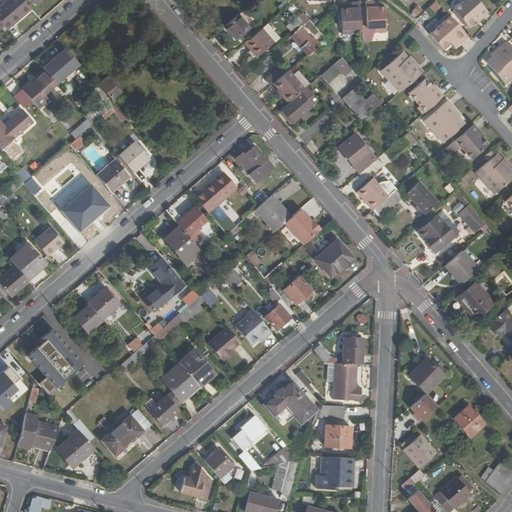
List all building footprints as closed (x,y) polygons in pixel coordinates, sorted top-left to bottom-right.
[(0,10),(12,25),(31,9),(22,0),(6,0),(0,5),(0,10)] [(477,0),(464,0),(453,11),(468,28),(475,21),(481,17),(482,18),(488,13),(477,0)] [(437,1),(429,6),(435,14),(442,8),(437,1)] [(347,9),(340,10),(342,34),(354,33),(353,29),(361,29),(359,2),(351,3),(351,11),(349,11),(347,9)] [(374,2),(366,2),(367,28),(374,28),(375,32),(386,31),(385,7),(379,8),(377,9),(374,9),(374,2)] [(418,5),(411,12),(416,17),(423,11),(418,5)] [(421,23),(429,18),(425,12),(418,17),(421,23)] [(304,23),(308,19),(302,13),(299,15),(303,20),(299,24),(300,26),(304,23)] [(236,41),(251,28),(238,14),(224,26),(236,41)] [(450,17),(429,35),(443,50),(451,44),(455,40),(459,44),(468,37),(450,17)] [(311,31),(315,27),(308,19),(304,23),(311,31)] [(266,24),(261,28),(272,42),(278,37),(266,24)] [(314,38),(313,39),(301,26),(290,36),(306,54),(313,48),(319,43),(314,38)] [(272,42),(261,28),(244,43),(256,57),(272,42)] [(455,40),(451,44),(455,48),(459,44),(455,40)] [(511,77),(511,49),(506,42),(494,52),(496,54),(492,57),(486,63),(505,84),(511,77)] [(112,81),(142,56),(137,50),(98,83),(112,100),(121,92),(112,81)] [(400,93),(423,72),(412,61),(410,62),(407,58),(402,52),(381,71),(400,93)] [(56,84),(73,69),(59,53),(49,62),(52,65),(45,70),(56,84)] [(340,98),(361,80),(341,57),(320,75),(340,98)] [(45,70),(52,65),(49,62),(43,68),(43,69),(45,70)] [(44,95),(57,84),(56,84),(45,70),(43,69),(21,88),(27,95),(38,108),(48,100),(44,95)] [(273,83),(283,75),(278,69),(266,79),(271,85),(273,83)] [(300,92),(304,89),(288,70),(283,75),(273,83),(278,89),(289,102),(300,92)] [(436,91),(432,85),(425,79),(408,93),(419,106),(425,112),(443,96),(438,90),(436,91)] [(362,81),(361,80),(340,98),(341,99),(362,81)] [(360,121),(381,103),(362,81),(341,99),(360,121)] [(20,101),(27,95),(21,88),(18,85),(12,91),(20,101)] [(111,108),(114,105),(98,86),(92,91),(101,102),(104,99),(106,102),(97,110),(94,108),(84,116),(87,119),(92,125),(100,117),(111,108)] [(312,105),(318,100),(306,87),(304,89),(300,92),(312,105)] [(288,103),(289,102),(278,89),(276,91),(288,103)] [(291,123),(312,105),(300,92),(289,102),(288,103),(280,110),(291,123)] [(466,123),(456,111),(454,112),(451,109),(445,102),(424,121),(443,143),(466,123)] [(139,126),(149,118),(139,107),(130,115),(139,126)] [(103,120),(114,111),(111,108),(100,117),(103,120)] [(122,121),(126,118),(117,108),(114,111),(122,121)] [(3,125),(0,121),(0,147),(1,149),(33,122),(21,109),(3,125)] [(135,130),(139,126),(130,115),(126,118),(135,130)] [(79,135),(92,125),(87,119),(71,133),(76,138),(79,135)] [(488,145),(482,137),(477,132),(479,130),(474,124),(449,146),(454,153),(460,147),(471,160),(488,145)] [(145,142),(149,138),(139,126),(135,130),(145,142)] [(359,173),(375,159),(354,134),(338,147),(359,173)] [(75,151),(86,142),(79,135),(76,138),(69,144),(75,151)] [(392,158),(408,144),(401,137),(385,150),(392,158)] [(133,173),(149,159),(135,142),(118,156),(133,173)] [(394,160),(409,146),(408,144),(392,158),(394,160)] [(235,159),(255,182),(273,168),(254,145),(244,155),(242,152),(235,159)] [(511,179),(511,168),(507,163),(506,164),(502,160),(497,154),(476,173),(494,195),(511,179)] [(110,192),(129,176),(115,159),(96,175),(110,192)] [(19,178),(27,172),(22,167),(15,173),(19,178)] [(73,168),(46,190),(60,206),(86,184),(73,168)] [(224,173),(213,183),(225,197),(237,187),(224,173)] [(373,209),(396,189),(389,181),(379,181),(377,183),(373,178),(356,192),(372,210),(373,209)] [(432,209),(439,204),(419,182),(406,194),(417,205),(421,210),(425,214),(431,208),(432,209)] [(208,212),(225,197),(213,183),(195,198),(208,212)] [(256,201),(261,196),(253,186),(248,191),(256,201)] [(7,210),(26,194),(20,187),(1,203),(7,210)] [(379,217),(403,197),(396,189),(373,209),(379,217)] [(283,222),(290,217),(271,195),(252,212),(257,218),(260,216),(273,231),(283,222)] [(34,216),(41,212),(34,203),(28,207),(34,216)] [(474,232),(485,222),(470,204),(458,214),(474,232)] [(188,236),(206,221),(194,206),(187,212),(182,218),(180,216),(171,205),(165,210),(179,225),(188,236)] [(283,222),(303,244),(320,229),(310,217),(308,219),(299,209),(290,217),(283,222)] [(435,253),(455,236),(443,222),(437,215),(417,231),(435,253)] [(221,228),(226,234),(237,225),(231,218),(221,228)] [(455,236),(460,232),(448,218),(443,222),(455,236)] [(197,247),(192,241),(188,236),(179,225),(163,238),(184,262),(194,254),(192,252),(197,247)] [(47,256),(64,242),(50,226),(33,241),(47,256)] [(230,238),(235,234),(231,230),(226,234),(230,238)] [(337,240),(315,259),(330,277),(352,258),(337,240)] [(27,279),(46,263),(30,244),(11,260),(15,265),(27,279)] [(460,285),(478,269),(462,250),(446,264),(456,275),(454,277),(460,285)] [(251,251),(246,257),(257,265),(261,259),(251,251)] [(237,263),(245,256),(243,253),(234,260),(237,263)] [(153,311),(184,286),(162,260),(150,271),(161,284),(142,299),(153,311)] [(454,277),(456,275),(446,264),(444,266),(454,277)] [(0,284),(11,298),(30,282),(27,279),(15,265),(0,277),(0,284)] [(232,288),(242,279),(232,267),(222,276),(232,288)] [(292,301),(295,304),(311,290),(299,276),(282,290),(292,301)] [(473,319),(493,302),(475,281),(455,298),(473,319)] [(199,296),(207,289),(202,283),(194,290),(199,296)] [(101,320),(119,304),(105,288),(87,303),(88,304),(101,320)] [(211,306),(219,298),(210,288),(201,295),(211,306)] [(281,298),(278,294),(272,288),(267,293),(275,303),(281,298)] [(287,305),(292,301),(282,290),(278,294),(281,298),(287,305)] [(199,304),(203,301),(199,296),(177,315),(184,324),(202,308),(199,304)] [(87,333),(102,320),(101,320),(88,304),(73,317),(87,333)] [(276,330),(291,317),(279,304),(264,317),(276,330)] [(511,316),(506,309),(489,324),(497,333),(501,329),(505,332),(511,341),(511,316)] [(264,338),(271,333),(251,310),(246,314),(247,316),(235,327),(249,344),(256,338),(261,334),(264,338)] [(171,327),(180,320),(177,315),(168,323),(171,327)] [(166,332),(171,327),(168,323),(162,328),(166,332)] [(240,343),(226,327),(207,343),(220,359),(240,343)] [(91,346),(104,335),(99,329),(87,340),(91,346)] [(73,360),(82,353),(68,337),(67,337),(59,343),(49,331),(29,348),(36,356),(46,367),(46,368),(66,351),(73,360)] [(82,353),(85,350),(71,334),(68,337),(82,353)] [(356,364),(362,365),(364,337),(343,336),(342,359),(341,363),(356,364)] [(146,342),(147,341),(143,337),(128,351),(131,355),(146,342)] [(135,359),(150,346),(146,342),(131,355),(135,359)] [(206,359),(211,355),(203,346),(198,350),(206,359)] [(329,363),(330,357),(321,347),(315,351),(324,363),(327,363),(329,363)] [(195,349),(178,363),(198,386),(215,372),(195,349)] [(124,372),(136,361),(135,359),(131,355),(119,365),(124,372)] [(43,370),(46,367),(36,356),(34,358),(43,370)] [(426,393),(444,375),(426,358),(408,376),(426,393)] [(180,401),(198,386),(178,363),(160,379),(171,391),(166,395),(175,405),(179,401),(180,401)] [(353,383),(355,383),(356,364),(341,363),(336,363),(334,363),(333,382),(332,399),(360,401),(361,388),(355,387),(353,387),(353,383)] [(2,376),(13,391),(26,381),(14,366),(2,376)] [(104,378),(109,374),(106,370),(101,375),(104,378)] [(309,384),(311,382),(300,370),(294,374),(305,387),(309,384)] [(295,416),(310,403),(291,382),(282,390),(282,393),(277,397),(274,397),(265,406),(274,416),(285,406),(295,416)] [(310,392),(314,389),(309,384),(305,387),(310,392)] [(29,402),(34,403),(39,388),(33,386),(29,402)] [(29,396),(31,389),(23,388),(21,394),(29,396)] [(161,425),(179,410),(175,405),(166,395),(155,404),(149,410),(161,425)] [(149,410),(155,404),(150,398),(143,404),(149,410)] [(63,405),(59,400),(55,403),(59,408),(63,405)] [(343,419),(344,406),(321,405),(315,417),(343,419)] [(468,405),(452,418),(470,438),(485,424),(468,405)] [(143,431),(150,425),(137,410),(130,416),(143,431)] [(50,449),(59,427),(37,421),(38,417),(26,413),(17,446),(30,449),(31,444),(50,449)] [(104,429),(110,423),(103,416),(97,422),(104,429)] [(136,436),(143,431),(130,416),(108,434),(101,440),(117,459),(140,440),(136,436)] [(241,450),(266,428),(255,416),(240,428),(241,430),(232,439),(241,450)] [(349,447),(351,426),(325,425),(323,446),(349,447)] [(89,443),(95,439),(85,427),(79,431),(89,443)] [(71,468),(94,448),(89,443),(79,431),(78,430),(56,450),(71,468)] [(101,440),(108,434),(105,431),(98,437),(101,440)] [(436,453),(420,434),(415,438),(412,435),(401,445),(404,448),(402,449),(418,468),(436,453)] [(287,444),(266,462),(269,466),(271,466),(273,465),(278,464),(290,460),(296,455),(287,444)] [(219,478),(233,466),(218,448),(204,460),(219,478)] [(250,470),(259,468),(249,456),(242,461),(250,470)] [(353,458),(321,457),(320,475),(318,475),(316,488),(337,489),(337,486),(352,487),(349,477),(348,477),(348,468),(353,468),(353,458)] [(288,499),(289,495),(298,463),(290,460),(278,464),(275,473),(271,489),(281,492),(279,497),(288,499)] [(501,494),(511,476),(511,470),(499,461),(493,470),(485,481),(501,494)] [(206,502),(212,479),(193,462),(189,478),(184,477),(180,492),(196,497),(196,500),(206,502)] [(289,495),(290,495),(299,463),(298,463),(289,495)] [(269,472),(275,473),(278,464),(273,465),(271,466),(269,472)] [(485,481),(493,470),(488,466),(480,477),(485,481)] [(235,474),(241,479),(246,472),(240,467),(235,474)] [(406,491),(424,475),(419,469),(400,485),(406,491)] [(468,491),(472,488),(461,475),(457,478),(456,476),(433,496),(446,511),(449,511),(470,494),(468,491)] [(435,511),(416,489),(407,498),(418,511),(435,511)] [(244,511),(273,511),(277,499),(250,492),(244,511)] [(40,511),(42,499),(32,497),(30,511),(40,511)] [(48,503),(47,508),(63,511),(64,506),(48,503)]
